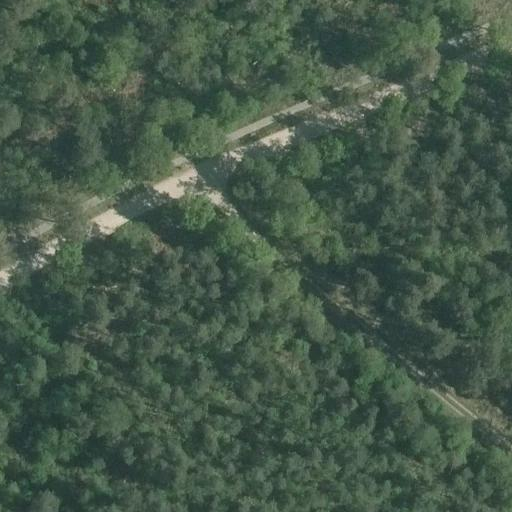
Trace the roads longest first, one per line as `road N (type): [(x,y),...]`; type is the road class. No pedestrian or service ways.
road 1 (track): [(195,180),(511,451)]
road 2 (track): [(195,180),(511,43)]
road 3 (track): [(0,283),(195,180)]
